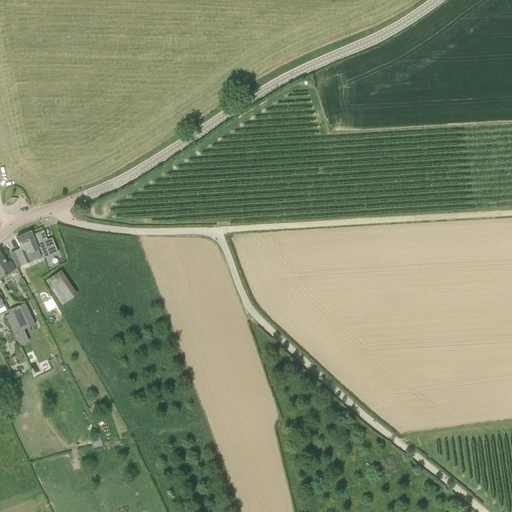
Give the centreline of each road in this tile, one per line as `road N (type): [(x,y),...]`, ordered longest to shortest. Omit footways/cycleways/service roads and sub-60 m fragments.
road 1 (track): [(482,511),(253,313),(212,230),(92,227),(56,207)]
road 2 (tertiary): [(9,225),(107,187),(289,75),(376,38),(435,0)]
road 3 (track): [(212,230),(511,213)]
